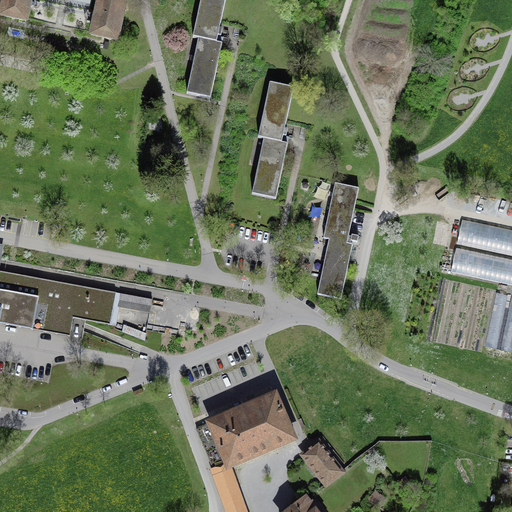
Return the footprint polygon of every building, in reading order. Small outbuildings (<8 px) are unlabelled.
[(3,0),(0,15),(26,21),(30,0),(98,0),(91,35),(117,40),(125,0),(3,0)] [(198,39),(187,94),(210,99),(222,45),(223,37),(218,36),(225,0),(200,0),(193,38),(198,39)] [(264,141),(252,195),(275,200),(287,146),(289,138),(283,137),(293,89),(270,84),(258,139),(264,141)] [(329,241),(318,295),(341,300),(352,245),(354,238),(349,237),(359,189),(335,184),(324,239),(329,241)] [(511,228),(462,219),(457,245),(452,273),(511,284),(511,228)] [(116,326),(122,293),(0,271),(0,322),(70,335),(73,318),(116,326)] [(125,294),(123,309),(137,312),(152,314),(155,299),(125,294)] [(208,418),(210,422),(229,469),(234,467),(302,438),(280,388),(241,404),(208,418)] [(249,511),(234,467),(229,469),(210,422),(204,425),(197,427),(214,467),(211,468),(225,511),(249,511)] [(319,442),(302,455),(314,470),(326,485),(342,472),(319,442)] [(406,476),(400,482),(406,489),(412,483),(406,476)] [(375,492),(369,500),(373,505),(377,500),(381,496),(375,492)] [(317,511),(307,499),(306,498),(298,505),(298,504),(288,511),(317,511)]
